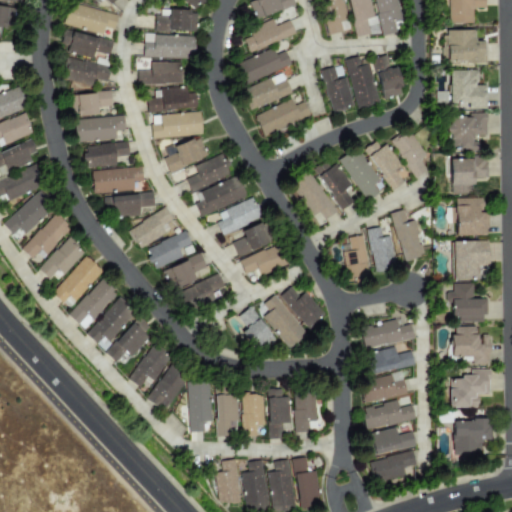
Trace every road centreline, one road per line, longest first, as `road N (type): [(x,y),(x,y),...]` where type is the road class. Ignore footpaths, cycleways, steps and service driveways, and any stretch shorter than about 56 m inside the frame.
road 1 (residential): [(42,0),(40,81),(69,196),(180,341),(226,367),(339,367)]
road 2 (residential): [(225,0),(211,67),(217,94),(334,304),(339,367)]
road 3 (residential): [(506,19),(511,325)]
road 4 (residential): [(414,0),(416,79),(404,110),(319,142),(260,177)]
road 5 (tertiary): [(0,320),(179,511)]
